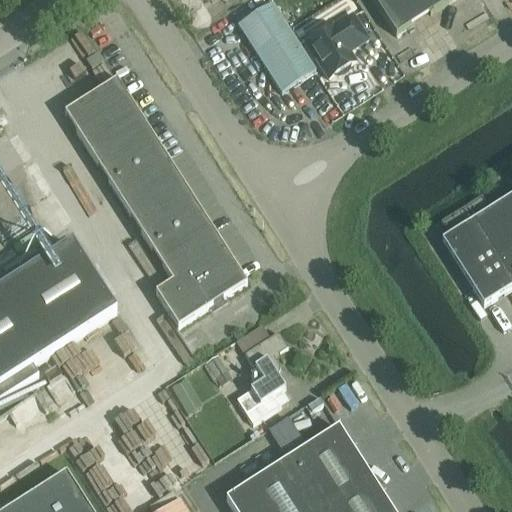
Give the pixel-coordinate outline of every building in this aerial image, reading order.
[(456,0),(370,0),(395,39),(456,0)] [(238,30),(279,98),(314,77),(272,8),(238,30)] [(355,51),(368,42),(352,19),(333,31),(331,27),(304,45),(328,82),(333,79),(338,80),(343,79),(346,76),(349,73),(350,68),(355,65),(347,53),(354,48),(355,51)] [(103,64),(98,55),(86,63),(91,72),(103,64)] [(172,286),(155,296),(178,332),(247,288),(116,84),(64,117),(172,286)] [(511,291),(511,199),(489,214),(481,201),(440,227),(448,240),(441,245),(483,310),(511,291)] [(32,372),(116,318),(72,249),(0,294),(0,404),(37,381),(32,372)] [(250,394),(251,395),(236,404),(252,429),(280,411),(273,400),(285,392),(276,378),(278,377),(279,374),(279,372),(277,367),(273,361),(288,352),(278,336),(244,358),(253,372),(251,374),(250,376),(250,379),(251,381),(256,390),(250,394)] [(287,464),(317,511),(390,511),(338,431),(287,464)] [(317,511),(287,464),(225,503),(231,511),(317,511)] [(88,511),(66,477),(9,511),(88,511)] [(149,510),(150,511),(184,511),(172,494),(149,510)]
